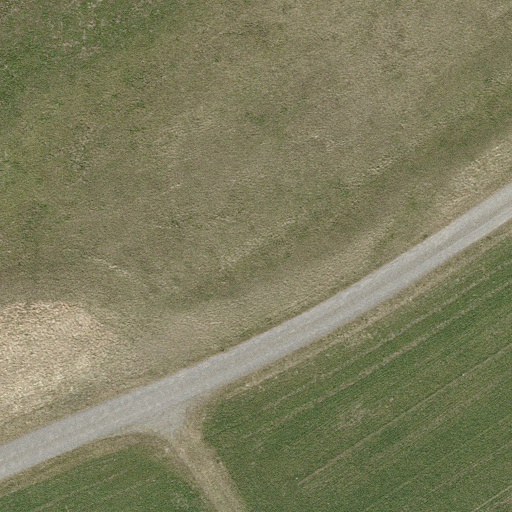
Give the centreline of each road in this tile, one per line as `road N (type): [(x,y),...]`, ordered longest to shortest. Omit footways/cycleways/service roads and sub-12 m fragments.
road 1 (track): [(0,475),(214,376),(442,253),(511,206)]
road 2 (track): [(223,511),(156,403)]
